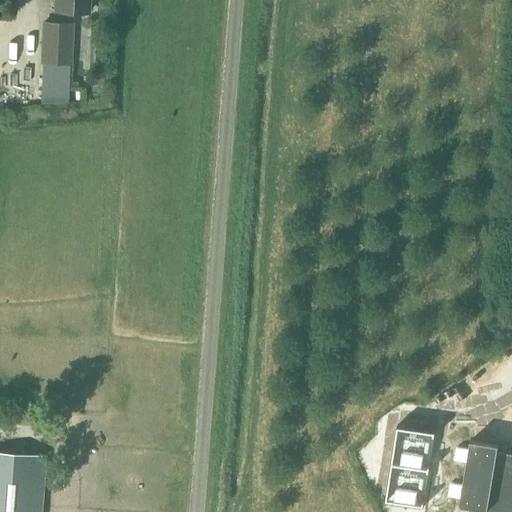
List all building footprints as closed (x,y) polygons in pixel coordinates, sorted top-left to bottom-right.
[(88,0),(55,0),(55,10),(88,12),(88,0)] [(71,23),(43,22),(42,62),(43,62),(70,62),(71,23)] [(43,62),(42,100),(70,101),(70,62),(43,62)] [(496,445),(469,441),(458,505),(469,508),(468,511),(511,511),(511,453),(495,451),(496,445)] [(40,511),(44,457),(0,453),(0,511),(40,511)]
